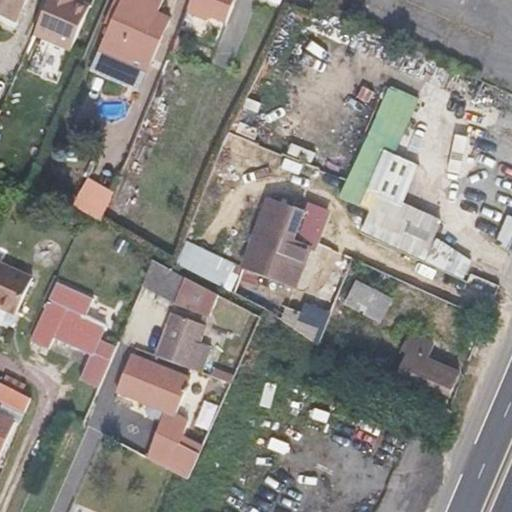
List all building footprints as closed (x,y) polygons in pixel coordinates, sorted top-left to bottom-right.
[(0,0),(0,26),(13,32),(18,22),(28,0),(0,0)] [(49,0),(34,36),(71,52),(91,6),(76,0),(49,0)] [(121,0),(98,54),(146,76),(172,19),(159,13),(164,0),(121,0)] [(193,0),(188,13),(207,21),(213,18),(227,24),(236,0),(193,0)] [(307,28),(329,37),(337,17),(315,7),(314,9),(312,17),(307,28)] [(454,68),(337,17),(329,37),(422,76),(425,65),(450,76),(454,68)] [(446,87),(450,76),(425,65),(422,76),(446,87)] [(342,195),(370,208),(422,96),(394,83),(342,195)] [(115,193),(89,178),(73,205),(103,222),(115,193)] [(362,233),(428,262),(438,240),(446,222),(380,190),(362,233)] [(244,268),(296,287),(311,246),(296,240),(307,212),(270,197),(244,268)] [(296,240),(311,246),(321,217),(307,212),(296,240)] [(177,264),(213,281),(222,257),(188,240),(177,264)] [(428,262),(469,281),(477,264),(438,240),(428,262)] [(242,268),(222,257),(213,281),(234,291),(242,268)] [(154,260),(143,285),(176,304),(210,316),(219,295),(154,260)] [(28,276),(0,262),(0,307),(11,313),(28,276)] [(486,270),(477,264),(469,281),(478,285),(486,270)] [(337,298),(347,304),(356,286),(346,280),(337,298)] [(57,282),(31,341),(50,350),(55,339),(92,355),(81,380),(100,388),(117,346),(101,339),(108,324),(88,315),(95,299),(57,282)] [(346,306),(380,324),(393,300),(358,283),(356,286),(347,304),(346,306)] [(210,356),(198,352),(207,326),(173,312),(157,357),(203,373),(210,356)] [(398,384),(448,405),(461,373),(427,358),(434,342),(410,332),(402,352),(410,355),(398,384)] [(166,412),(147,459),(190,477),(200,454),(180,446),(190,421),(176,416),(192,378),(133,354),(117,392),(166,412)] [(2,383),(0,386),(0,400),(25,413),(32,398),(2,383)] [(0,458),(16,422),(0,415),(0,458)]
